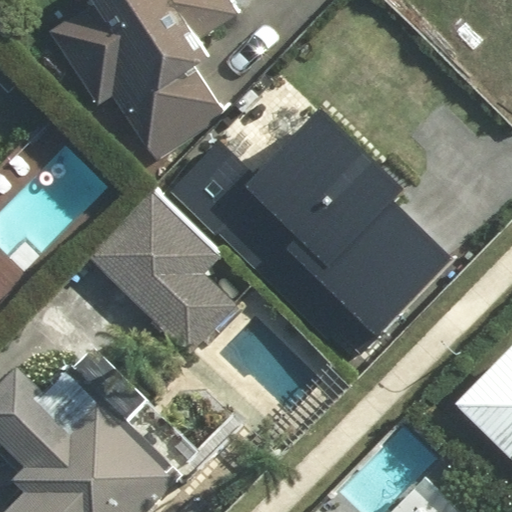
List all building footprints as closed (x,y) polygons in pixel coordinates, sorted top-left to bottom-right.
[(104,0),(63,26),(111,100),(125,91),(167,155),(263,92),(222,28),(252,8),(246,0),(104,0)] [(351,324),(375,348),(485,243),(426,182),(432,176),(353,94),(274,169),(238,131),(187,180),(338,337),(351,324)] [(170,183),(103,252),(205,349),(253,299),(221,269),(239,249),(170,183)] [(0,303),(0,322),(9,313),(0,303)] [(18,511),(157,511),(200,468),(125,395),(100,421),(63,385),(70,378),(42,352),(0,395),(0,412),(49,460),(37,472),(48,482),(18,511)] [(511,356),(477,393),(511,427),(511,356)] [(485,511),(458,483),(426,511),(389,511),(383,505),(375,511),(485,511)]
